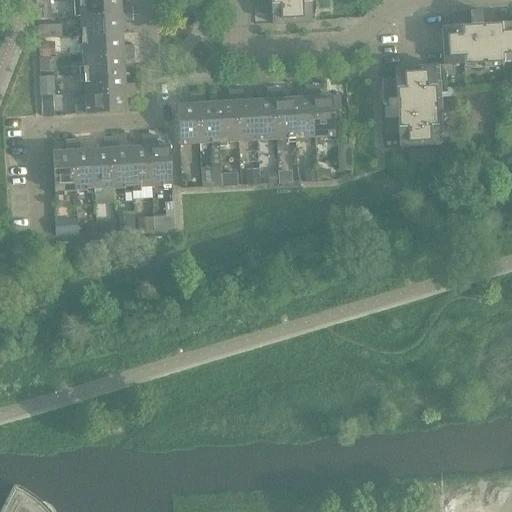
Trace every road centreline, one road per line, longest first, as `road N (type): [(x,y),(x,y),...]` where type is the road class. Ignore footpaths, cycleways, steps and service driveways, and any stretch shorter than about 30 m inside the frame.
road 1 (residential): [(150,0),(159,117),(39,122),(43,207)]
road 2 (residential): [(240,0),(243,49),(353,44),(404,0)]
